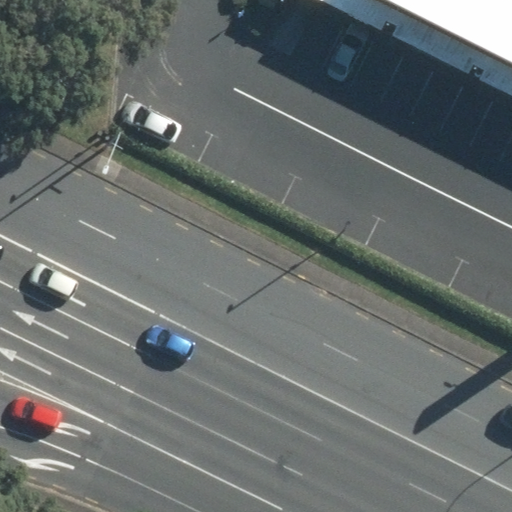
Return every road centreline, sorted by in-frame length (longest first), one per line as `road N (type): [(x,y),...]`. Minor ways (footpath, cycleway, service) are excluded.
road 1 (secondary): [(0,244),(343,407)]
road 2 (primary): [(343,407),(151,474),(0,427)]
road 3 (secondary): [(343,407),(511,490)]
